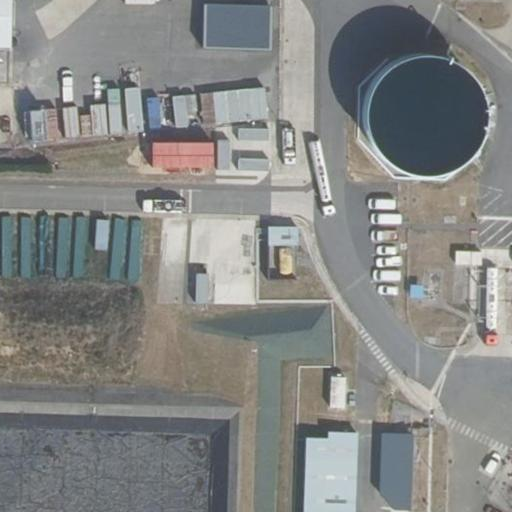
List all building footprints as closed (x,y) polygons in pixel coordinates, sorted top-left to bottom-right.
[(0,0),(0,50),(6,50),(8,0),(0,0)] [(271,6),(205,4),(204,49),(270,50),(271,6)] [(446,60),(436,57),(422,55),(411,56),(400,59),(390,64),(381,70),(374,78),(368,87),(363,97),(361,107),(360,118),(362,129),(365,140),(370,149),(377,158),(385,165),(394,171),(404,175),(424,177),(435,176),(445,172),(455,167),(463,160),(471,152),(476,143),(480,133),(482,122),(482,111),(481,100),(477,90),(471,81),(464,72),(456,65),(446,60)] [(107,103),(87,106),(92,138),(144,130),(137,86),(106,91),(107,103)] [(266,121),(266,89),(200,91),(200,123),(266,121)] [(60,108),(64,138),(78,137),(75,107),(60,108)] [(28,141),(58,139),(56,109),(27,110),(28,141)] [(241,270),(241,224),(161,225),(162,305),(254,304),(254,270),(241,270)] [(296,275),(294,226),(266,227),(267,275),(296,275)] [(348,376),(329,376),(328,410),(347,411),(348,376)] [(321,439),(300,439),(297,511),(348,511),(350,432),(320,431),(321,439)]
